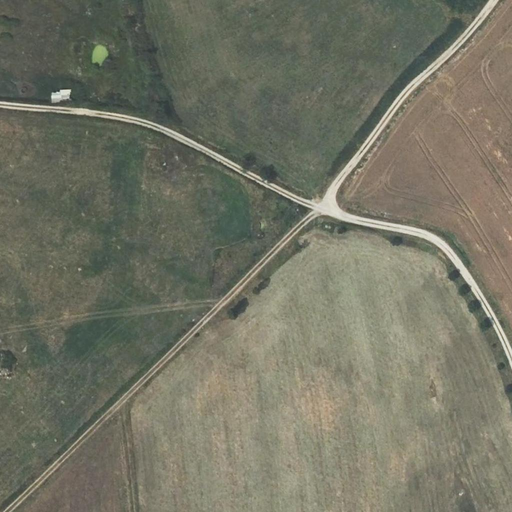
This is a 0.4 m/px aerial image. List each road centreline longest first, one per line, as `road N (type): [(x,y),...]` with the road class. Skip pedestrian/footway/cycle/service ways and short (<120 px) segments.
road 1 (track): [(323,208),(7,511)]
road 2 (track): [(0,106),(150,128),(323,208)]
road 3 (track): [(323,208),(403,96),(495,0)]
road 4 (track): [(323,208),(437,238),(511,368)]
